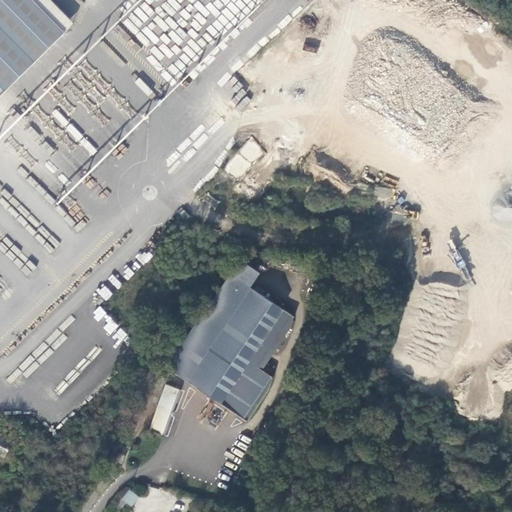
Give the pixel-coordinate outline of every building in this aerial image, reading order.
[(0,0),(0,95),(64,33),(32,0),(0,0)] [(249,13),(261,0),(244,0),(240,4),(249,13)] [(305,44),(303,50),(316,53),(318,47),(305,44)] [(139,78),(135,82),(149,96),(153,92),(139,78)] [(58,108),(52,113),(61,128),(68,124),(58,108)] [(71,123),(65,128),(77,142),(83,136),(71,123)] [(92,155),(97,150),(84,137),(79,142),(92,155)] [(238,149),(250,164),(265,152),(253,137),(238,149)] [(237,152),(224,168),(238,180),(251,164),(237,152)] [(20,268),(26,275),(36,267),(30,260),(20,268)] [(199,347),(240,291),(251,275),(240,267),(229,283),(189,339),(199,347)] [(106,300),(113,293),(103,285),(97,292),(106,300)] [(297,312),(262,288),(248,307),(198,383),(251,417),(272,386),(276,374),(273,371),(265,366),(268,362),(293,325),(297,312)] [(99,306),(92,314),(99,321),(106,312),(99,306)] [(199,347),(189,339),(177,355),(188,363),(199,347)] [(279,360),(268,362),(265,366),(273,371),(279,360)] [(179,395),(168,390),(156,426),(167,430),(179,395)] [(0,455),(3,457),(11,440),(0,434),(0,455)] [(121,497),(127,501),(132,505),(139,496),(128,488),(121,497)] [(121,497),(114,505),(119,510),(127,501),(121,497)]
